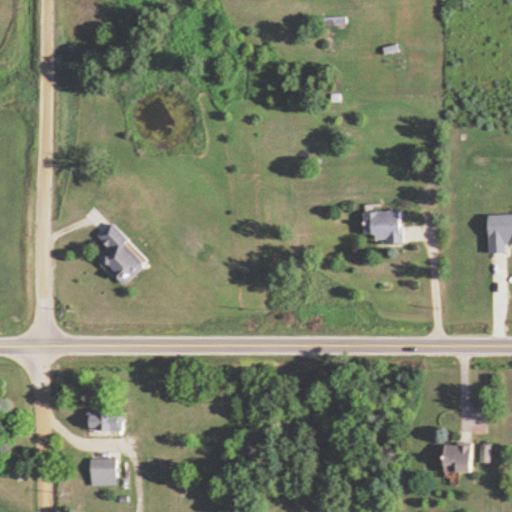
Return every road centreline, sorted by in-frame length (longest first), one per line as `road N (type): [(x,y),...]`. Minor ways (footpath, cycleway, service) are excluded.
road 1 (residential): [(42,511),(41,0)]
road 2 (tertiary): [(38,346),(511,346)]
